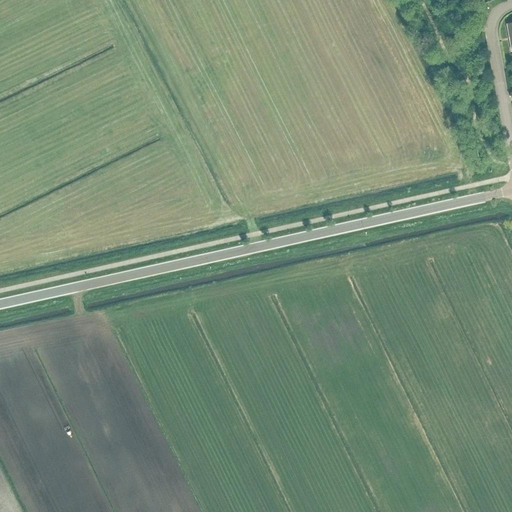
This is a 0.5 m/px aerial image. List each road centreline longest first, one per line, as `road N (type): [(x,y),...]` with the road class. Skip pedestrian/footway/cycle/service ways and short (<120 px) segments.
road 1 (tertiary): [(0,303),(511,190)]
road 2 (residential): [(511,153),(489,31),(495,12),(511,2)]
